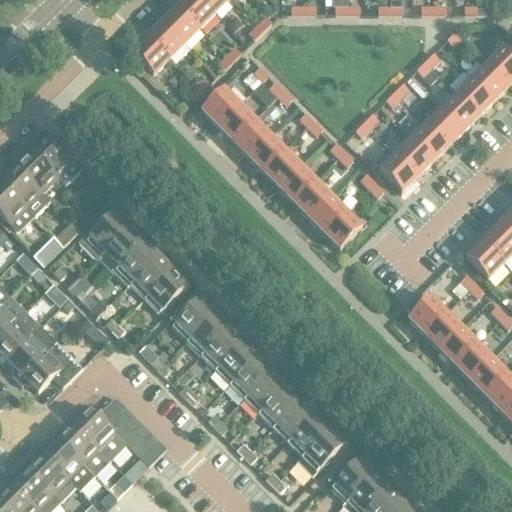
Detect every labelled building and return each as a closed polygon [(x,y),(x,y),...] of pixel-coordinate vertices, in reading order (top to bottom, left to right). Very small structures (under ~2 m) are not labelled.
[(198,35),(213,20),(193,0),(188,0),(176,13),(198,35)] [(193,0),(213,20),(228,5),(223,0),(193,0)] [(183,50),(198,35),(176,13),(160,28),(183,50)] [(235,21),(226,28),(234,37),(242,29),(235,21)] [(257,31),(262,37),(271,28),(265,22),(257,31)] [(167,66),(183,50),(160,28),(145,43),(167,66)] [(254,45),(262,37),(257,31),(248,39),(254,45)] [(455,38),(447,46),(452,52),(461,44),(455,38)] [(152,81),(167,66),(145,43),(130,59),(152,81)] [(226,61),(232,67),(240,59),(235,53),(226,61)] [(487,69),(509,90),(511,87),(511,62),(503,53),(487,69)] [(425,68),(430,74),(439,66),(433,60),(425,68)] [(223,75),(232,67),(226,61),(218,70),(223,75)] [(422,83),(430,74),(425,68),(416,77),(422,83)] [(493,106),(509,90),(487,69),(472,84),(493,106)] [(254,95),(262,87),(268,82),(259,73),(254,79),(252,77),(244,85),(254,95)] [(232,78),(223,87),(228,92),(237,83),(232,78)] [(195,92),(201,97),(210,89),(204,83),(195,92)] [(478,121),(493,106),(472,84),(456,100),(478,121)] [(268,110),(276,102),(282,96),(275,89),(269,94),(262,87),(254,95),(268,110)] [(394,99),(400,105),(408,96),(402,91),(394,99)] [(193,106),(201,97),(195,92),(187,100),(193,106)] [(216,132),(238,109),(223,94),(200,116),(216,132)] [(282,96),(276,102),(286,111),(291,106),(282,96)] [(391,113),(400,105),(394,99),(386,107),(391,113)] [(462,137),(478,121),(456,100),(441,115),(462,137)] [(231,147),(253,125),(238,109),(216,132),(231,147)] [(447,152),(462,137),(441,115),(425,131),(447,152)] [(308,134),(313,128),(305,120),(299,125),(308,134)] [(363,130),(369,135),(378,127),(372,121),(363,130)] [(246,163),(269,141),(253,125),(231,147),(246,163)] [(313,128),(308,134),(316,142),(322,137),(313,128)] [(361,144),(369,135),(363,130),(355,138),(361,144)] [(431,168),(447,152),(425,131),(410,146),(431,168)] [(26,151),(63,188),(67,185),(70,185),(76,180),(76,176),(79,173),(76,170),(76,169),(73,166),(65,159),(67,156),(59,149),(57,151),(47,141),(37,152),(31,146),(26,151)] [(262,178),(284,156),(269,141),(246,163),(262,178)] [(416,183),(431,168),(410,146),(394,162),(416,183)] [(63,189),(63,188),(26,151),(21,156),(27,161),(16,172),(41,198),(54,185),(58,189),(60,186),(63,189)] [(338,164),(344,159),(335,151),(330,156),(338,164)] [(277,194),(300,172),(284,156),(262,178),(277,194)] [(344,159),(338,164),(346,173),(352,167),(344,159)] [(400,199),(416,183),(394,162),(379,177),(400,199)] [(1,177),(0,177),(0,188),(32,220),(32,219),(34,221),(50,205),(42,197),(41,198),(16,172),(6,182),(1,177)] [(292,210),(315,187),(300,172),(277,194),(292,210)] [(368,195),(374,190),(366,181),(360,187),(368,195)] [(308,225),(330,203),(315,187),(292,210),(308,225)] [(29,223),(32,220),(0,188),(0,219),(10,229),(10,230),(13,233),(14,232),(17,235),(20,232),(23,232),(29,227),(29,223)] [(374,190),(368,195),(377,204),(383,198),(374,190)] [(87,213),(94,220),(104,210),(97,203),(87,213)] [(323,241),(346,219),(330,203),(308,225),(323,241)] [(511,248),(511,217),(511,216),(496,232),(511,248)] [(87,239),(77,248),(95,265),(95,266),(98,263),(104,257),(103,257),(129,232),(114,217),(89,241),(87,239)] [(72,228),(79,235),(89,225),(82,218),(72,228)] [(346,219),(323,241),(339,256),(361,234),(346,219)] [(69,228),(54,244),(62,252),(78,237),(69,228)] [(104,257),(98,263),(112,277),(118,272),(144,246),(129,232),(103,257),(104,257)] [(503,270),(511,260),(511,248),(496,232),(480,247),(503,270)] [(63,253),(62,252),(54,244),(52,242),(32,262),(42,273),(63,253)] [(118,272),(112,277),(127,292),(129,289),(132,286),(133,286),(158,261),(144,246),(118,272)] [(487,285),(503,270),(480,247),(465,263),(487,285)] [(22,259),(16,265),(21,270),(27,264),(22,259)] [(132,286),(129,289),(130,289),(144,304),(147,301),(148,301),(173,276),(158,261),(133,286),(132,286)] [(59,271),(53,278),(59,285),(66,278),(59,271)] [(38,275),(31,281),(38,288),(45,282),(38,275)] [(173,276),(148,301),(162,316),(188,290),(173,276)] [(468,295),(474,289),(466,281),(460,287),(468,295)] [(474,289),(468,295),(476,303),(482,298),(474,289)] [(53,290),(45,298),(53,306),(61,298),(53,290)] [(0,291),(0,311),(1,310),(10,302),(10,301),(0,291)] [(82,308),(89,301),(82,294),(76,301),(82,308)] [(89,301),(82,308),(89,315),(96,308),(89,301)] [(1,310),(0,311),(0,342),(21,322),(25,317),(10,302),(1,310)] [(422,340),(444,318),(429,302),(406,325),(422,340)] [(185,346),(214,317),(199,303),(174,328),(171,331),(185,346)] [(68,306),(62,312),(67,317),(73,311),(68,306)] [(498,326),(504,320),(496,311),(490,317),(498,326)] [(21,322),(0,342),(0,359),(7,366),(32,341),(40,333),(25,317),(21,322)] [(203,357),(228,332),(214,317),(185,346),(186,347),(189,344),(203,357)] [(437,356),(460,334),(444,318),(422,340),(437,356)] [(511,327),(504,320),(498,326),(507,334),(511,328),(511,327)] [(91,330),(82,321),(75,328),(84,337),(91,330)] [(112,337),(118,331),(111,323),(104,330),(112,337)] [(118,331),(112,337),(118,344),(125,337),(118,331)] [(213,376),(243,346),(228,332),(203,357),(203,358),(200,361),(214,375),(213,376)] [(32,341),(7,366),(17,376),(11,382),(17,387),(52,353),(57,348),(41,333),(40,333),(32,341)] [(452,371),(475,349),(460,334),(437,356),(452,371)] [(232,387),(258,361),(243,346),(213,376),(228,390),(231,386),(232,387)] [(52,353),(17,387),(22,393),(27,387),(38,398),(47,389),(52,384),(62,394),(83,373),(57,348),(52,353)] [(468,387),(491,365),(475,349),(452,371),(468,387)] [(161,358),(149,369),(156,375),(162,368),(163,369),(168,364),(161,358)] [(247,401),(272,376),(258,361),(232,387),(247,401)] [(483,402),(506,380),(491,365),(468,387),(483,402)] [(156,375),(163,383),(170,376),(163,369),(162,368),(156,375)] [(261,416),(287,390),(272,376),(247,401),(261,416)] [(499,418),(511,405),(511,385),(506,380),(483,402),(499,418)] [(276,430),(301,405),(287,390),(261,416),(276,430)] [(185,405),(192,398),(184,391),(178,397),(185,405)] [(192,398),(185,405),(191,411),(198,404),(192,398)] [(114,403),(96,421),(105,430),(123,412),(114,403)] [(290,445),(316,419),(301,405),(276,430),(290,445)] [(511,431),(511,405),(499,418),(511,431)] [(123,412),(105,430),(113,438),(131,420),(123,412)] [(69,425),(103,459),(111,466),(126,451),(122,447),(114,439),(113,438),(105,430),(96,421),(89,414),(78,425),(73,421),(69,425)] [(305,460),(330,434),(316,419),(290,445),(304,459),(305,460)] [(113,438),(114,439),(122,447),(140,429),(131,420),(113,438)] [(214,434),(221,427),(213,420),(207,426),(214,434)] [(58,445),(84,470),(83,471),(94,482),(111,466),(103,459),(69,425),(63,430),(68,435),(58,445)] [(221,427),(214,434),(220,440),(227,433),(221,427)] [(122,447),(126,451),(130,455),(148,438),(140,429),(122,447)] [(312,481),(319,474),(345,449),(330,434),(305,460),(304,459),(297,466),(298,467),(301,472),(306,478),(311,480),(312,481)] [(139,464),(157,446),(148,438),(130,455),(139,464)] [(38,455),(79,497),(94,482),(83,471),(84,470),(58,445),(47,456),(42,451),(38,455)] [(157,446),(139,464),(148,473),(166,455),(157,446)] [(243,463),(250,456),(243,449),(236,456),(243,463)] [(79,497),(38,455),(32,461),(37,466),(27,476),(60,508),(75,493),(79,497)] [(250,456),(243,463),(250,469),(256,463),(250,456)] [(359,464),(330,493),(345,508),(374,478),(359,464)] [(124,479),(132,488),(140,480),(131,472),(124,479)] [(33,511),(55,511),(60,508),(27,476),(17,486),(12,481),(7,486),(33,511)] [(272,492),(279,485),(272,478),(265,485),(272,492)] [(345,508),(341,511),(369,511),(389,493),(374,478),(345,508)] [(279,485),(272,492),(278,498),(285,491),(279,485)] [(0,510),(2,511),(33,511),(7,486),(1,491),(6,496),(0,502),(0,510)] [(389,493),(369,511),(399,511),(403,508),(389,493)]
